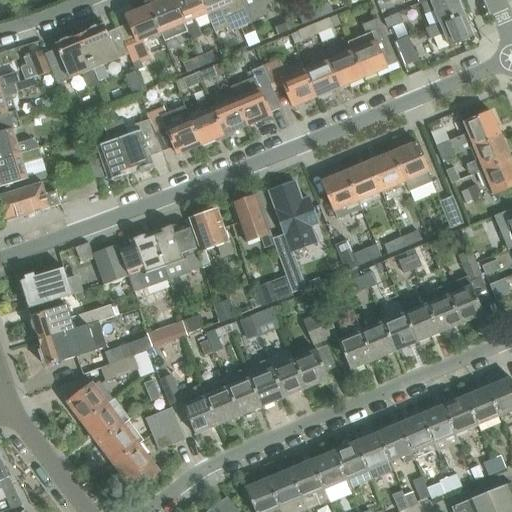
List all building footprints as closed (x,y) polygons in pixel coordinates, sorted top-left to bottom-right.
[(162,34),(165,42),(188,32),(174,0),(165,0),(149,7),(161,35),(162,34)] [(207,15),(200,0),(174,0),(188,32),(191,41),(192,41),(197,39),(202,37),(195,20),(207,15)] [(226,29),(229,34),(252,25),(241,0),(200,0),(207,15),(208,15),(215,34),(226,29)] [(241,0),(252,25),(268,18),(263,4),(269,1),(268,0),(241,0)] [(440,23),(464,13),(458,0),(432,0),(421,4),(425,14),(434,10),(440,23)] [(333,13),(329,3),(314,10),(318,20),(333,13)] [(118,29),(129,56),(134,68),(150,61),(143,42),(161,35),(149,7),(126,16),(130,25),(118,29)] [(299,16),(303,26),(318,20),(314,10),(299,16)] [(464,13),(440,23),(440,24),(425,30),(430,41),(434,39),(439,51),(449,47),(449,48),(474,37),(464,13)] [(388,29),(403,23),(399,14),(384,20),(388,29)] [(340,26),(336,16),(315,25),(318,35),(340,26)] [(363,27),(366,36),(348,43),(363,79),(398,65),(380,20),(363,27)] [(295,45),(318,35),(315,25),(291,35),(295,45)] [(90,32),(79,36),(99,82),(109,78),(104,67),(129,56),(118,29),(108,34),(104,26),(101,27),(98,26),(92,29),(90,32)] [(45,55),(57,85),(63,83),(70,80),(70,81),(83,76),(87,86),(90,85),(91,89),(100,85),(99,82),(79,36),(70,40),(67,39),(61,42),(59,45),(56,46),(57,50),(45,55)] [(404,67),(418,61),(409,37),(394,43),(404,67)] [(197,39),(192,41),(200,57),(204,55),(197,39)] [(329,62),(340,89),(363,79),(348,43),(350,49),(338,54),(339,58),(329,62)] [(42,51),(30,56),(37,77),(39,77),(48,73),(50,73),(42,51)] [(218,61),(214,51),(204,55),(200,57),(198,58),(202,67),(218,61)] [(183,64),(187,74),(202,67),(198,58),(183,64)] [(287,80),(279,61),(262,68),(271,90),(284,85),(293,108),(317,99),(306,72),(287,80)] [(340,89),(329,62),(306,72),(317,99),(340,89)] [(220,64),(213,67),(217,77),(218,77),(225,75),(220,64)] [(217,77),(213,67),(198,73),(202,83),(217,77)] [(271,117),(262,94),(271,90),(262,68),(247,75),(250,81),(231,88),(236,101),(237,101),(248,127),(271,117)] [(0,88),(20,83),(17,72),(0,77),(0,88)] [(183,80),(187,89),(202,83),(198,73),(183,80)] [(37,77),(0,88),(0,124),(18,119),(12,97),(17,96),(17,93),(42,85),(39,77),(37,77)] [(63,83),(57,85),(62,96),(68,94),(63,83)] [(237,101),(236,101),(213,110),(224,137),(248,127),(237,101)] [(168,134),(178,156),(202,146),(191,120),(172,127),(165,109),(148,115),(158,138),(168,134)] [(224,137),(213,110),(191,120),(202,146),(224,137)] [(470,149),(475,147),(475,148),(501,136),(491,112),(465,123),(469,134),(449,142),(454,155),(470,149)] [(135,126),(137,133),(128,136),(123,121),(113,124),(116,133),(117,133),(119,140),(118,140),(122,151),(125,151),(129,162),(125,164),(128,174),(138,171),(142,172),(149,169),(151,167),(153,166),(150,156),(163,151),(158,138),(148,115),(150,120),(135,126)] [(13,129),(21,127),(18,119),(0,124),(0,160),(38,149),(35,140),(18,145),(13,129)] [(102,160),(89,164),(91,168),(98,182),(108,178),(109,182),(112,181),(115,182),(122,180),(123,176),(128,174),(125,164),(129,162),(125,151),(122,151),(118,140),(119,140),(117,133),(116,133),(113,124),(104,127),(109,143),(97,147),(102,160)] [(472,176),(484,170),(484,169),(510,158),(501,136),(475,148),(475,147),(470,149),(476,162),(468,166),(472,176)] [(434,183),(417,143),(394,153),(406,184),(410,193),(434,183)] [(0,196),(49,181),(47,174),(41,176),(28,180),(23,165),(43,159),(39,148),(38,149),(0,160),(0,196)] [(85,150),(72,154),(76,165),(77,164),(88,161),(85,150)] [(406,184),(394,153),(370,162),(383,193),(406,184)] [(484,170),(494,195),(511,187),(511,161),(510,158),(484,169),(484,170)] [(88,161),(77,164),(79,171),(91,168),(89,164),(88,161)] [(383,193),(370,162),(347,172),(362,210),(363,210),(360,203),(383,193)] [(0,196),(0,213),(3,223),(18,218),(18,219),(100,193),(101,193),(98,182),(91,168),(79,171),(49,181),(0,196)] [(452,185),(460,181),(454,168),(446,172),(452,185)] [(322,182),(338,220),(362,210),(347,172),(322,182)] [(295,183),(269,192),(285,235),(273,239),(281,266),(294,261),(285,237),(318,225),(309,199),(302,201),(295,183)] [(473,201),(474,204),(484,200),(477,186),(461,193),(466,204),(473,201)] [(240,202),(233,205),(247,243),(261,238),(264,249),(274,246),(274,247),(275,247),(272,238),(270,232),(268,233),(255,197),(253,198),(249,197),(242,199),(240,202)] [(454,199),(442,204),(453,230),(465,225),(454,199)] [(203,251),(217,246),(221,258),(232,254),(223,229),(222,229),(216,211),(205,215),(202,210),(197,212),(198,217),(192,220),(203,251)] [(160,231),(152,234),(168,280),(204,268),(189,227),(176,231),(174,226),(172,227),(169,225),(162,227),(160,231)] [(422,241),(418,231),(402,238),(405,248),(422,241)] [(131,276),(129,277),(135,292),(168,280),(152,234),(145,236),(141,235),(135,237),(133,241),(131,241),(133,247),(122,251),(131,276)] [(402,238),(384,246),(388,255),(405,248),(402,238)] [(357,268),(347,242),(335,247),(345,273),(357,268)] [(118,246),(93,255),(105,286),(129,277),(131,276),(122,251),(120,251),(118,246)] [(471,253),(460,257),(468,278),(446,288),(449,296),(461,325),(484,316),(470,281),(481,276),(471,253)] [(422,267),(417,255),(408,259),(413,271),(422,267)] [(399,262),(404,275),(413,271),(408,259),(399,262)] [(486,276),(501,270),(497,261),(482,267),(486,276)] [(68,281),(64,269),(35,278),(34,274),(25,277),(26,281),(21,282),(29,309),(75,295),(80,294),(75,278),(68,281)] [(377,286),(372,273),(364,276),(369,289),(377,286)] [(355,280),(360,292),(369,289),(364,276),(355,280)] [(494,295),(508,289),(504,280),(490,286),(494,295)] [(434,292),(437,301),(427,306),(438,335),(461,325),(449,296),(446,288),(434,292)] [(80,294),(75,295),(77,302),(84,299),(82,293),(80,294)] [(219,324),(237,317),(230,300),(214,306),(219,324)] [(36,333),(39,340),(99,322),(115,317),(111,306),(75,318),(75,320),(71,321),(67,306),(31,317),(32,319),(31,323),(33,330),(36,333)] [(438,335),(427,306),(405,315),(417,344),(438,335)] [(272,308),(250,317),(250,318),(254,328),(276,319),(272,308)] [(337,336),(328,312),(315,317),(324,341),(337,336)] [(417,344),(405,315),(383,324),(395,353),(417,344)] [(186,335),(204,328),(200,316),(181,322),(186,335)] [(304,321),(314,346),(324,341),(315,317),(304,321)] [(240,322),(247,340),(258,336),(254,328),(250,318),(240,322)] [(350,337),(339,342),(351,371),(372,362),(360,333),(361,333),(356,321),(345,326),(350,337)] [(99,322),(39,340),(42,351),(39,352),(43,365),(46,364),(47,366),(107,348),(99,322)] [(187,337),(186,335),(181,322),(148,334),(154,349),(187,337)] [(360,333),(372,362),(395,353),(383,324),(361,333),(360,333)] [(223,350),(215,331),(206,335),(213,354),(223,350)] [(200,345),(205,357),(213,354),(206,335),(208,341),(200,345)] [(105,354),(109,366),(133,356),(133,357),(133,358),(151,351),(146,338),(105,354)] [(329,380),(317,351),(293,361),(305,390),(329,380)] [(133,357),(101,369),(106,383),(138,370),(133,358),(133,357)] [(246,370),(250,379),(249,379),(261,408),(283,399),(271,370),(272,369),(268,360),(246,370)] [(271,370),(283,399),(305,390),(293,361),(272,369),(271,370)] [(224,379),(225,380),(228,388),(227,388),(239,417),(261,408),(249,379),(250,379),(246,370),(224,379)] [(173,377),(161,382),(170,406),(183,401),(173,377)] [(511,412),(511,381),(511,378),(489,387),(501,417),(511,412)] [(228,388),(225,380),(203,389),(218,426),(239,417),(227,388),(228,388)] [(151,402),(161,398),(153,381),(144,385),(151,402)] [(93,384),(67,403),(83,424),(113,401),(99,382),(95,386),(93,384)] [(183,406),(196,436),(218,426),(203,389),(201,386),(182,394),(186,405),(183,406)] [(501,417),(489,387),(465,397),(478,426),(501,417)] [(478,426),(465,397),(444,406),(456,435),(478,426)] [(115,400),(114,401),(113,401),(83,424),(98,444),(131,420),(115,400)] [(444,406),(422,415),(434,445),(433,445),(436,451),(437,454),(460,444),(456,435),(444,406)] [(172,445),(184,440),(171,409),(159,414),(172,445)] [(146,419),(159,450),(172,445),(159,414),(146,419)] [(434,445),(422,415),(400,424),(415,460),(436,451),(433,445),(434,445)] [(140,445),(146,441),(131,420),(98,444),(113,465),(139,445),(140,445)] [(402,458),(405,465),(415,460),(400,424),(378,433),(390,463),(402,458)] [(378,433),(357,442),(369,471),(373,481),(394,472),(392,469),(390,463),(378,433)] [(357,442),(335,451),(347,481),(350,490),(372,481),(368,472),(369,471),(357,442)] [(145,473),(149,480),(160,472),(140,445),(139,445),(113,465),(129,485),(145,473)] [(347,481),(335,451),(313,461),(325,490),(347,481)] [(501,456),(492,460),(497,474),(507,470),(501,456)] [(0,511),(10,511),(21,508),(23,507),(15,490),(0,457),(0,511)] [(492,460),(483,464),(488,477),(497,474),(492,460)] [(325,490),(313,461),(291,470),(308,511),(329,502),(324,490),(325,490)] [(305,511),(308,511),(291,470),(270,478),(283,511),(305,511)] [(462,487),(457,474),(448,478),(453,491),(462,487)] [(283,511),(270,478),(245,488),(255,511),(283,511)] [(412,482),(420,501),(430,497),(427,489),(422,478),(412,482)] [(445,495),(445,494),(453,491),(448,478),(440,482),(441,483),(427,489),(430,497),(432,501),(445,495)] [(511,511),(511,484),(452,508),(453,511),(511,511)] [(402,492),(393,496),(399,511),(403,511),(409,509),(404,497),(402,492)] [(413,493),(404,497),(409,509),(418,506),(417,503),(413,493)] [(238,511),(227,498),(216,506),(220,511),(238,511)]
